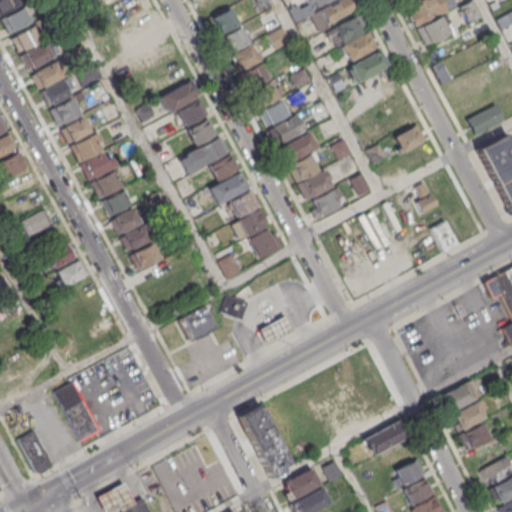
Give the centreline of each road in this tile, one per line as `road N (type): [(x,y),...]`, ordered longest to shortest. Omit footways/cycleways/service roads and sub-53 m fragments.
road 1 (tertiary): [(511,239),(24,507)]
road 2 (residential): [(185,418),(0,77)]
road 3 (residential): [(503,244),(372,0)]
road 4 (residential): [(168,0),(298,239)]
road 5 (residential): [(369,317),(468,511)]
road 6 (residential): [(263,511),(210,404)]
